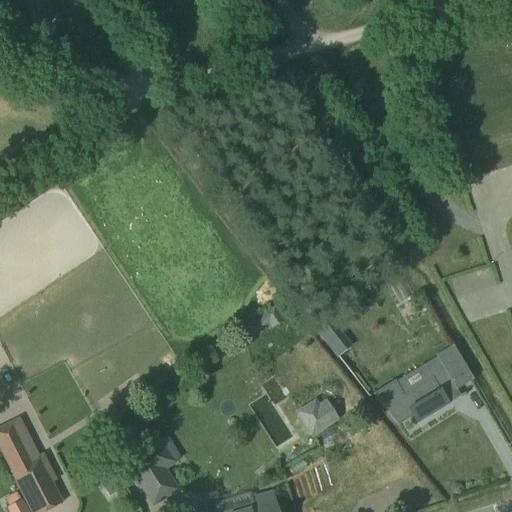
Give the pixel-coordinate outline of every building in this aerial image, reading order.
[(511,60),(455,79),(473,137),(511,124),(511,60)] [(278,304),(240,330),(246,339),(268,323),(272,328),(287,317),(278,304)] [(452,345),(435,356),(456,390),(473,380),(452,345)] [(395,381),(373,394),(397,425),(412,416),(416,423),(448,404),(434,381),(432,377),(403,395),(395,381)] [(131,385),(110,401),(118,413),(140,397),(145,393),(137,381),(131,385)] [(246,404),(277,447),(294,435),(272,404),(282,397),(273,385),(246,404)] [(305,422),(317,439),(339,423),(327,406),(305,422)] [(21,417),(0,427),(0,452),(10,472),(30,511),(45,511),(52,509),(64,503),(54,482),(41,456),(21,417)] [(455,440),(467,467),(487,459),(474,431),(455,440)] [(164,436),(125,461),(140,484),(153,504),(176,490),(163,469),(174,462),(172,460),(177,457),(164,436)] [(206,511),(278,511),(272,491),(250,499),(252,507),(237,511),(217,511),(217,509),(206,511)] [(7,509),(8,511),(27,511),(22,501),(7,509)]
